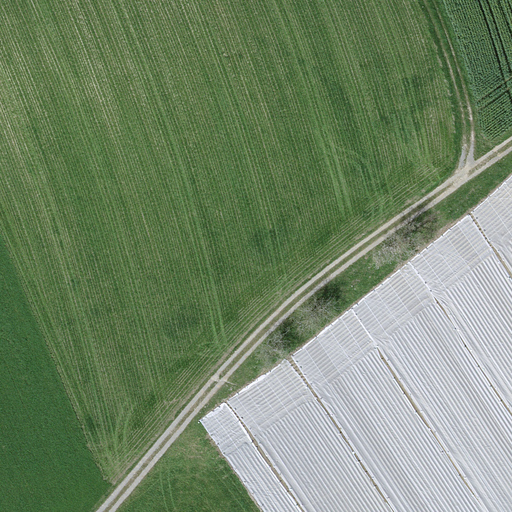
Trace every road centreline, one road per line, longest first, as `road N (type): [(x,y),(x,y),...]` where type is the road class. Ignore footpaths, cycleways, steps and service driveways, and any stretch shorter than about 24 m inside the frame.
road 1 (track): [(511,140),(345,260),(262,332),(106,511)]
road 2 (track): [(462,174),(469,147),(462,89),(428,0)]
